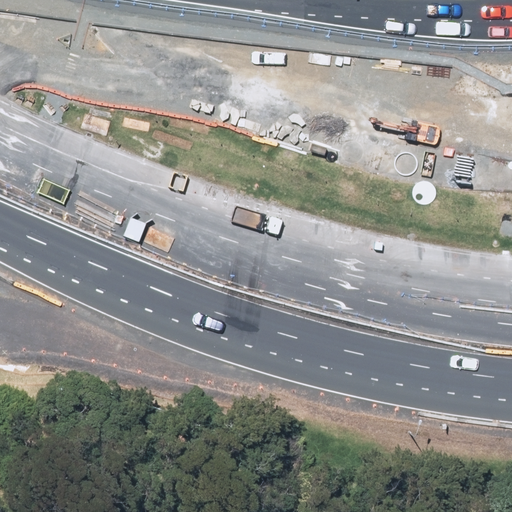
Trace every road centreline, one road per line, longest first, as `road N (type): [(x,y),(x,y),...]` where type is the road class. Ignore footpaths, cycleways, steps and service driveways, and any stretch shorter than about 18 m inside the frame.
road 1 (primary): [(511,390),(300,349),(171,308),(0,229)]
road 2 (primary): [(0,34),(247,102),(511,134)]
road 3 (primary): [(511,201),(238,163),(0,107)]
road 4 (primary): [(334,0),(511,10)]
